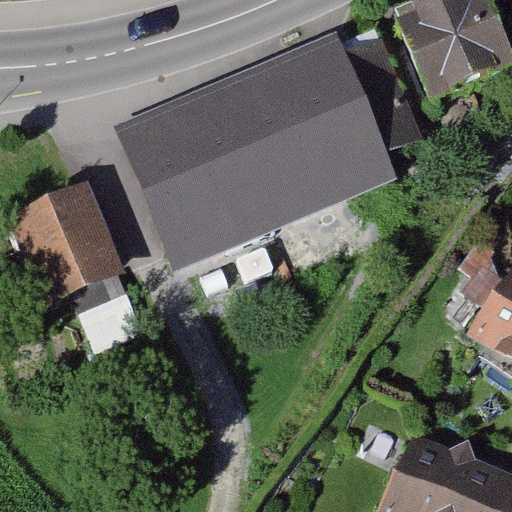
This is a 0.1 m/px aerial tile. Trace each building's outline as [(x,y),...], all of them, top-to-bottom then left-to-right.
[(416,24),(398,32),(432,112),(511,77),(511,68),(483,0),(473,0),(465,3),(463,0),(441,0),(411,13),(416,24)] [(338,43),(116,134),(175,279),(219,261),(240,311),(336,272),(316,223),(398,189),(386,162),(422,147),(381,48),(346,62),(338,43)] [(87,192),(7,226),(46,315),(125,281),(87,192)] [(511,276),(467,337),(511,370),(511,276)] [(511,511),(511,485),(414,440),(380,511),(511,511)]
